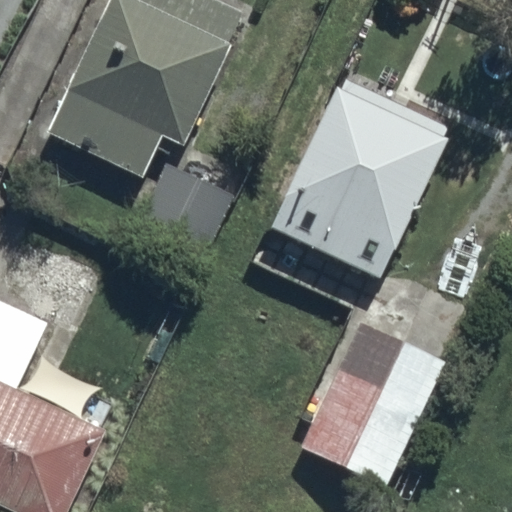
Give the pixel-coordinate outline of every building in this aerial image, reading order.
[(242,24),(191,0),(110,0),(45,137),(143,183),(159,150),(182,161),(232,55),(228,53),(242,24)] [(337,99),(283,209),(328,231),(315,256),(378,287),(444,152),(439,150),(446,136),(347,88),(341,101),(337,99)] [(233,200),(163,169),(129,246),(199,276),(233,200)] [(48,332),(0,308),(0,511),(68,511),(102,441),(15,399),(48,332)] [(360,330),(296,456),(382,498),(444,371),(360,330)]
